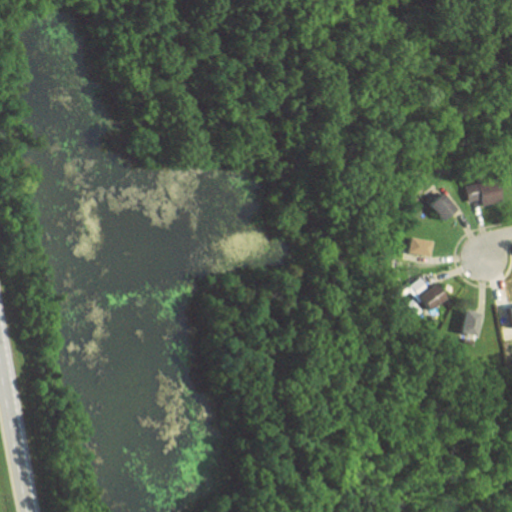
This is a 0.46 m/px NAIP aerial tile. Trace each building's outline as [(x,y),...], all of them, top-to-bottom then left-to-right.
[(419,206),(434,222),(448,209),(433,193),(419,206)] [(423,242),(400,238),(397,253),(420,258),(423,242)] [(437,299),(426,286),(421,289),(414,279),(401,290),(419,313),(437,299)] [(409,317),(416,313),(407,300),(400,304),(409,317)] [(511,306),(500,308),(503,329),(511,327),(511,306)] [(467,337),(472,314),(456,311),(451,333),(467,337)]
